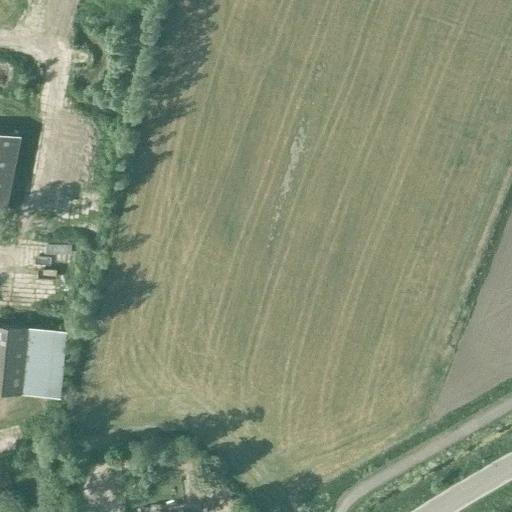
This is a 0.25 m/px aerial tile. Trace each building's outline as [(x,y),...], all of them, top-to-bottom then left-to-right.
[(66,35),(76,0),(53,0),(45,28),(66,35)] [(73,112),(70,124),(110,131),(112,119),(73,112)] [(0,211),(5,212),(22,132),(0,127),(0,211)] [(29,161),(40,165),(46,147),(35,144),(29,161)] [(100,194),(99,173),(68,175),(69,196),(100,194)] [(0,388),(22,391),(29,326),(0,322),(0,388)]
